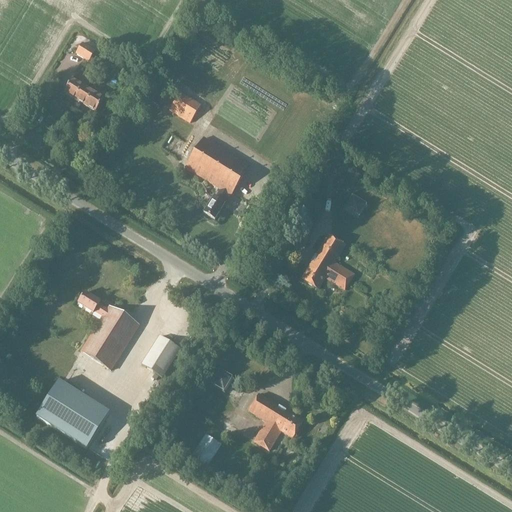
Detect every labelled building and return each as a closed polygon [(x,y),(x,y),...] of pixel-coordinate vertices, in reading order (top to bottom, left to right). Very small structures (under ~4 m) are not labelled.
[(83,45),(76,55),(89,63),(95,53),(83,45)] [(90,83),(88,82),(91,78),(89,76),(91,73),(87,71),(85,75),(88,77),(74,99),(84,106),(92,93),(87,89),(90,83)] [(81,78),(77,84),(72,80),(74,76),(68,72),(60,85),(66,88),(63,93),(74,99),(88,77),(85,75),(84,76),(82,78),(81,78)] [(95,88),(92,93),(84,106),(95,112),(103,99),(102,98),(104,94),(95,88)] [(189,124),(201,106),(179,93),(168,111),(189,124)] [(230,198),(249,168),(203,140),(185,170),(220,191),(214,200),(213,199),(203,214),(214,221),(224,206),(222,205),(227,196),(230,198)] [(277,197),(282,188),(276,184),(271,193),(277,197)] [(346,205),(345,220),(358,220),(358,205),(346,205)] [(344,291),(353,276),(334,264),(344,246),(327,236),(300,280),(317,290),(324,279),(344,291)] [(112,373),(140,327),(110,309),(109,312),(100,307),(102,304),(85,294),(78,306),(94,316),(95,315),(104,320),(83,355),(112,373)] [(162,379),(181,349),(159,336),(141,365),(162,379)] [(224,395),(233,380),(218,371),(209,386),(224,395)] [(109,414),(58,382),(36,418),(86,450),(109,414)] [(292,439),(302,422),(258,394),(248,411),(265,422),(253,442),(268,451),(280,432),(292,439)] [(204,472),(221,446),(205,435),(188,461),(204,472)]
